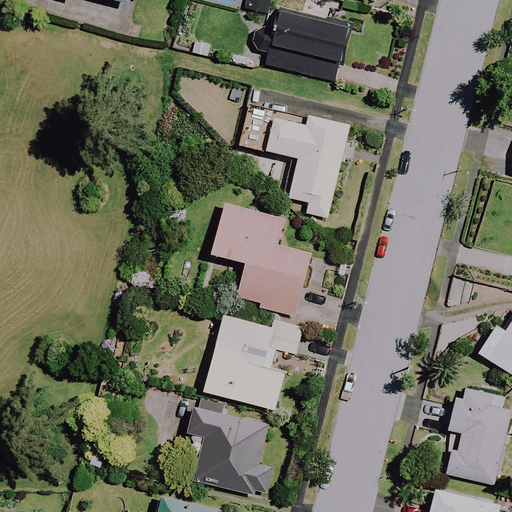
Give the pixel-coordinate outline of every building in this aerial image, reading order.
[(272,0),(246,0),(243,10),(267,17),(272,0)] [(352,27),(278,10),(265,68),(338,85),(352,27)] [(308,128),(250,113),(241,147),(299,161),(290,199),(310,204),(307,215),(328,220),(351,128),(311,117),(308,128)] [(284,221),(226,206),(213,256),(247,265),(238,299),(261,305),(260,309),(294,318),(310,255),(277,247),(284,221)] [(272,329),(222,315),(201,390),(276,411),(286,373),(271,368),(276,351),(295,356),(303,329),(274,321),(272,329)] [(511,322),(505,333),(496,327),(479,355),(511,376),(511,322)] [(504,398),(466,389),(463,400),(457,399),(449,430),(463,433),(459,451),(453,450),(448,475),(494,485),(510,412),(502,410),(504,398)] [(208,438),(197,482),(255,496),(255,492),(266,495),(273,469),(259,466),(269,426),(198,408),(192,434),(208,438)] [(496,511),(498,505),(435,490),(429,511),(496,511)] [(220,511),(221,511),(163,496),(158,511),(220,511)]
